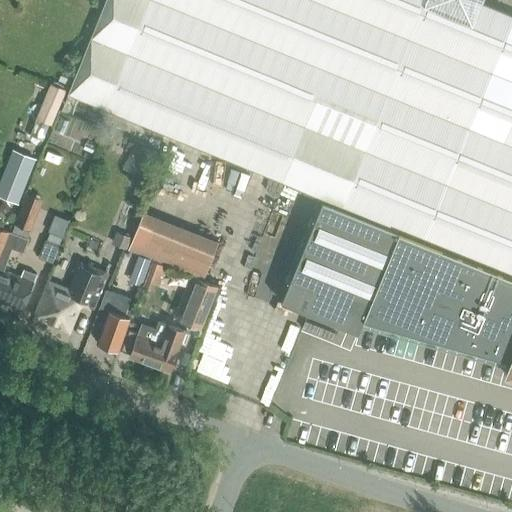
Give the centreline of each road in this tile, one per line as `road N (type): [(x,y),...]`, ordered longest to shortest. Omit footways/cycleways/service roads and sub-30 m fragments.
road 1 (unclassified): [(0,354),(247,442)]
road 2 (unclassified): [(247,442),(456,511)]
